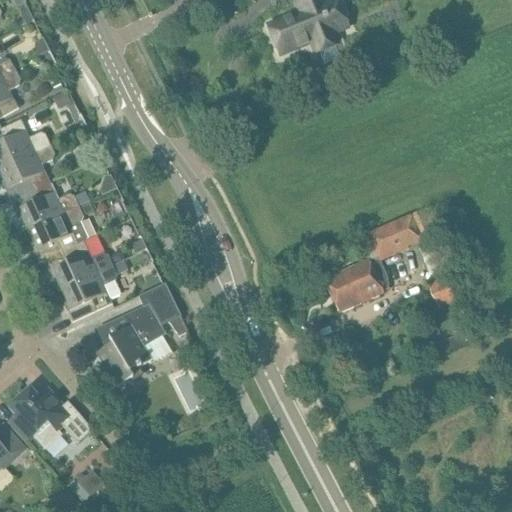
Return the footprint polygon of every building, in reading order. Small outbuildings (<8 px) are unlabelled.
[(312,42),(316,54),(337,46),(333,34),(348,29),(336,1),(325,5),(322,0),(310,0),(297,5),(301,15),(269,28),(281,56),(312,42)] [(28,11),(21,14),(26,26),(34,22),(28,11)] [(0,81),(16,72),(11,63),(5,61),(0,63),(0,81)] [(16,72),(0,81),(0,120),(19,110),(9,93),(20,87),(21,81),(16,72)] [(50,84),(56,96),(66,91),(61,79),(50,84)] [(54,98),(60,109),(72,102),(67,92),(54,98)] [(0,131),(0,169),(51,146),(60,142),(51,123),(27,134),(21,122),(0,131)] [(2,184),(10,202),(50,184),(42,167),(53,162),(55,156),(51,146),(0,169),(0,170),(6,183),(2,184)] [(22,219),(28,231),(79,208),(75,199),(69,196),(58,201),(50,184),(10,202),(19,220),(22,219)] [(90,204),(80,207),(84,216),(93,212),(90,204)] [(31,246),(39,265),(44,262),(78,245),(84,242),(88,240),(81,224),(83,218),(79,208),(28,231),(34,244),(31,246)] [(423,241),(412,218),(370,236),(380,261),(423,241)] [(56,278),(62,291),(113,267),(108,258),(102,255),(92,260),(84,242),(78,245),(44,262),(39,265),(45,262),(53,280),(56,278)] [(146,250),(143,242),(135,247),(139,254),(146,250)] [(113,267),(62,291),(68,304),(64,305),(73,324),(91,316),(113,306),(111,302),(121,297),(114,283),(115,283),(117,277),(128,272),(124,262),(113,267)] [(385,295),(371,264),(370,262),(324,282),(339,315),(385,295)] [(454,299),(446,280),(432,287),(440,306),(454,299)] [(125,317),(131,328),(109,341),(112,346),(96,356),(116,390),(133,379),(130,374),(152,362),(145,349),(166,336),(161,328),(170,324),(180,338),(187,334),(163,286),(139,297),(144,309),(125,317)] [(122,313),(142,309),(140,299),(120,304),(122,313)] [(453,339),(431,348),(436,359),(457,350),(453,339)] [(507,372),(490,379),(494,388),(511,382),(507,372)] [(68,404),(64,408),(48,390),(38,399),(30,390),(9,409),(47,451),(63,436),(59,432),(63,428),(78,445),(93,432),(79,415),(68,404)] [(0,472),(24,451),(15,441),(2,426),(0,427),(0,472)] [(68,487),(84,505),(98,492),(83,474),(68,487)] [(72,511),(77,508),(63,493),(44,510),(45,511),(72,511)]
